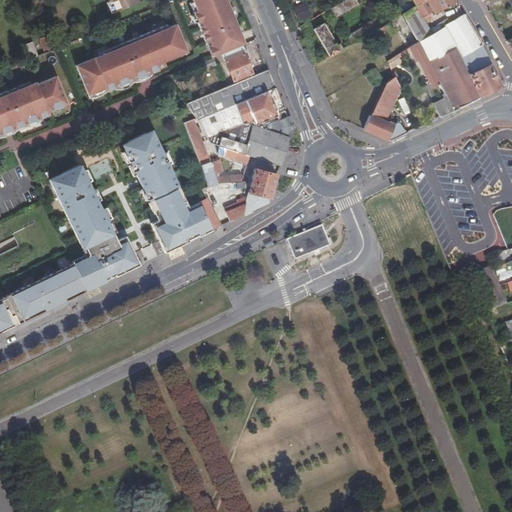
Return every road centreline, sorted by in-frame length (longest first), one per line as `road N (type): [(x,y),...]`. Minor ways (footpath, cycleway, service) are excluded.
road 1 (tertiary): [(319,187),(201,258),(0,356)]
road 2 (tertiary): [(511,109),(354,164)]
road 3 (tertiary): [(322,150),(262,0)]
